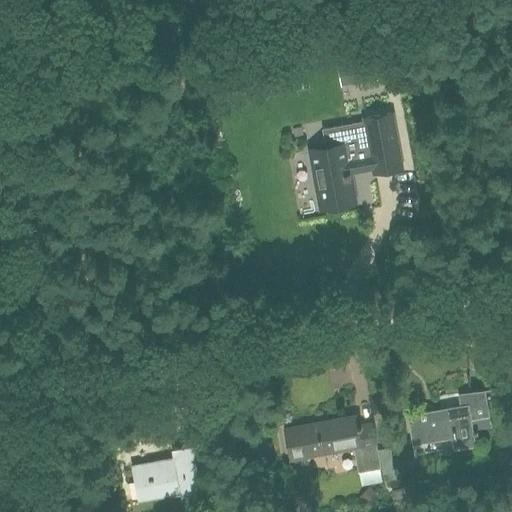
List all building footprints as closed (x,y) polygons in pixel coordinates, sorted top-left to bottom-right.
[(261,0),(265,12),(304,0),(261,0)] [(342,85),(378,78),(372,50),(354,54),(352,43),(334,46),(342,85)] [(366,124),(323,130),(327,149),(312,152),(321,203),(352,197),(354,203),(355,204),(349,174),(373,170),(374,176),(400,172),(392,116),(366,120),(366,124)] [(473,433),(492,430),(485,391),(459,396),(461,408),(409,417),(414,445),(452,439),(454,450),(476,446),(473,433)] [(365,474),(381,471),(372,425),(358,428),(356,418),(286,431),(292,462),(360,449),(365,474)] [(182,497),(200,494),(192,448),(174,452),(175,459),(132,467),(139,502),(182,494),(182,497)] [(511,473),(511,455),(502,457),(505,475),(511,473)] [(369,488),(360,498),(366,505),(376,495),(369,488)] [(406,490),(392,493),(396,511),(409,509),(406,490)] [(284,511),(307,511),(303,493),(293,495),(281,498),(284,511)]
